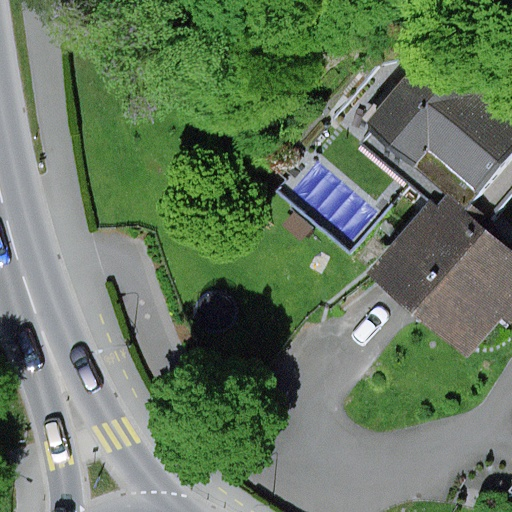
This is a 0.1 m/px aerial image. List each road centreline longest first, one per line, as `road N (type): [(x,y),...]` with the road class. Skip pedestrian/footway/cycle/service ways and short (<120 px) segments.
road 1 (secondary): [(61,365),(18,260),(0,179)]
road 2 (secondary): [(159,511),(114,432),(61,365)]
road 3 (secondary): [(61,365),(76,511)]
